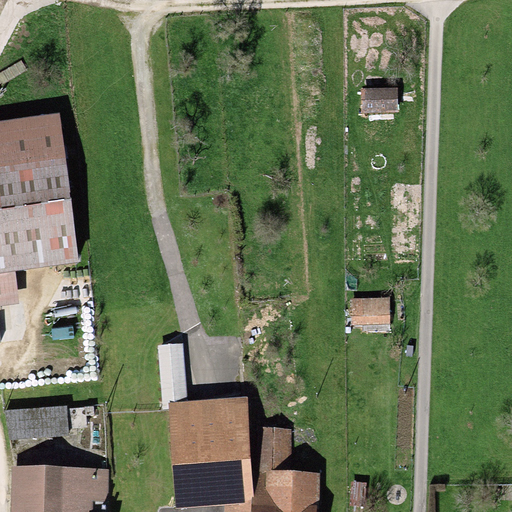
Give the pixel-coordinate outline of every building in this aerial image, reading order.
[(363,91),(362,113),(395,114),(396,92),(363,91)] [(57,163),(0,170),(0,302),(12,301),(9,271),(71,263),(57,163)] [(385,301),(348,302),(348,329),(385,328),(385,301)] [(238,400),(170,404),(176,507),(244,503),(238,400)] [(61,411),(5,414),(6,440),(63,438),(61,411)] [(257,429),(256,470),(286,470),(287,430),(257,429)] [(12,468),(10,511),(89,511),(91,471),(12,468)] [(308,511),(309,470),(286,470),(256,470),(248,469),(247,511),(308,511)] [(344,498),(342,511),(360,511),(362,500),(344,498)]
